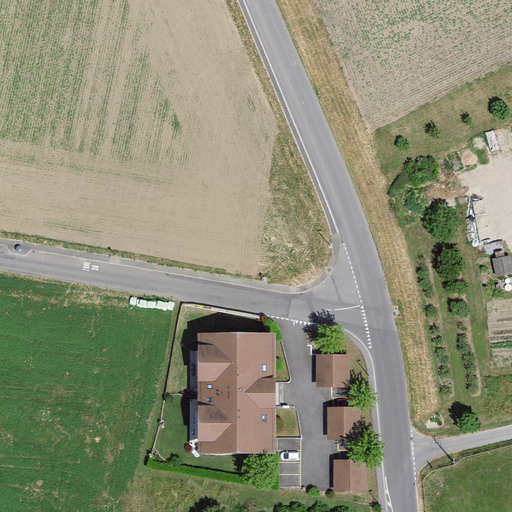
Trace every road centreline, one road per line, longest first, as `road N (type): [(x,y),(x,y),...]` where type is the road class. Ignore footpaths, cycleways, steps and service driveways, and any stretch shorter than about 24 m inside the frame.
road 1 (residential): [(0,257),(323,311),(376,306)]
road 2 (tertiary): [(263,0),(351,212),(376,306)]
road 3 (tertiary): [(376,306),(402,511)]
road 4 (unknown): [(291,305),(316,482)]
